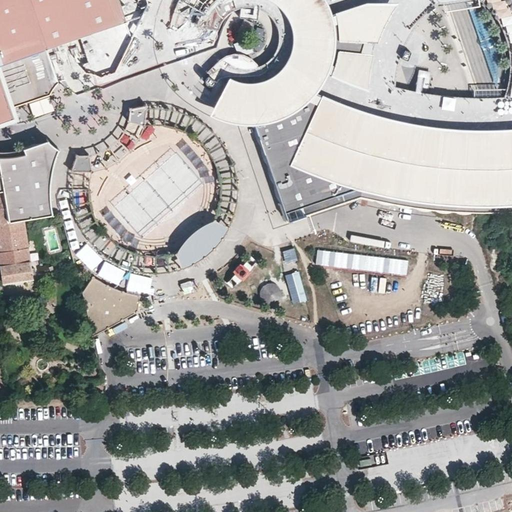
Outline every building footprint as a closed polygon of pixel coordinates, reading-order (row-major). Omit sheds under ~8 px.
[(0,0),(0,117),(9,114),(6,106),(13,104),(49,93),(51,87),(55,82),(59,78),(64,74),(71,71),(77,70),(83,69),(89,69),(95,71),(100,74),(114,69),(146,2),(145,0),(0,0)] [(511,0),(176,0),(175,4),(169,24),(181,25),(184,12),(195,18),(193,27),(181,27),(182,41),(184,51),(186,56),(189,64),(193,70),(198,77),(206,69),(216,77),(211,87),(199,78),(191,87),(199,94),(207,100),(218,106),(228,110),(236,112),(246,112),(251,111),(286,216),(359,192),(394,200),(434,206),(455,208),(489,208),(511,207),(511,0)] [(133,107),(129,108),(129,114),(128,119),(141,123),(145,104),(140,105),(137,106),(133,107)] [(0,189),(2,190),(7,222),(23,219),(40,216),(51,215),(50,205),(49,197),(49,191),(49,183),(49,177),(50,172),(52,161),(57,147),(47,139),(41,141),(33,144),(22,147),(13,149),(7,150),(2,151),(0,150),(0,189)] [(84,155),(76,155),(71,170),(91,169),(89,154),(84,155)] [(31,268),(23,219),(7,222),(2,190),(0,189),(0,262),(3,281),(31,277),(31,275),(36,274),(35,267),(31,268)] [(175,253),(182,266),(195,260),(207,252),(219,239),(228,225),(213,221),(198,230),(186,241),(175,253)] [(257,261),(250,255),(243,264),(239,263),(232,271),(234,273),(227,282),(233,287),(257,261)] [(290,303),(304,300),(299,271),(284,273),(290,303)] [(83,291),(93,332),(138,309),(140,293),(125,289),(108,283),(94,274),(83,291)] [(264,305),(282,298),(275,280),(257,287),(264,305)]
